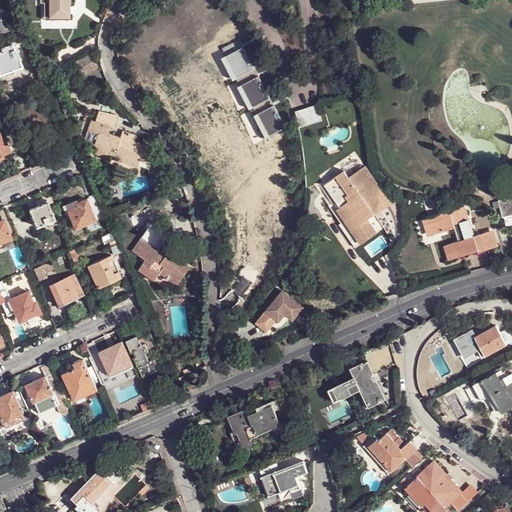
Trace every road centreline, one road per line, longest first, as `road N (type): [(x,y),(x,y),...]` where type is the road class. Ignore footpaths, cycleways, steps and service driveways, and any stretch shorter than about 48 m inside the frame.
road 1 (tertiary): [(160,418),(444,293),(511,275)]
road 2 (residential): [(511,483),(427,422),(410,380),(410,354),(426,328),(492,303),(511,305)]
road 3 (tertiary): [(16,479),(160,418)]
road 4 (residential): [(0,372),(139,310)]
